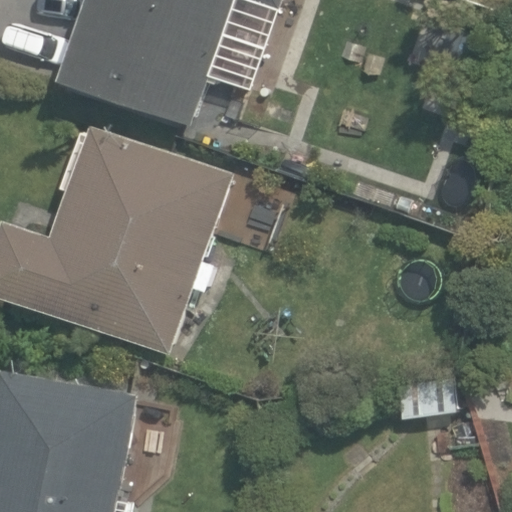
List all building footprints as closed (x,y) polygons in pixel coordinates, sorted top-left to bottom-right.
[(118,0),(93,76),(163,100),(196,111),(233,0),(265,0),(290,8),(292,0),(118,0)] [(0,294),(174,355),(237,174),(97,126),(58,238),(10,222),(0,250),(0,294)] [(464,377),(406,380),(408,419),(466,416),(464,377)] [(0,511),(113,511),(133,405),(124,403),(11,383),(0,444),(0,511)] [(441,429),(452,471),(482,463),(471,422),(441,429)]
